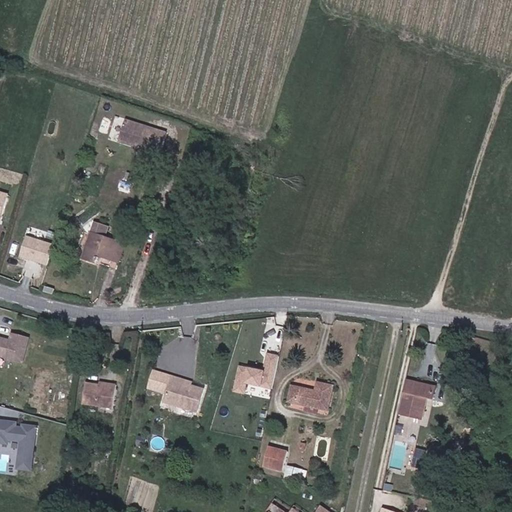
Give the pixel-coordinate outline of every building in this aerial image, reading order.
[(164,138),(127,125),(120,145),(132,150),(138,152),(157,159),(164,138)] [(125,190),(138,194),(144,178),(132,173),(125,190)] [(0,231),(3,232),(10,208),(0,205),(0,231)] [(118,267),(124,269),(133,242),(124,239),(121,247),(106,241),(107,238),(111,240),(114,232),(99,227),(95,237),(86,262),(102,268),(106,258),(119,263),(118,267)] [(27,234),(20,255),(49,265),(56,244),(27,234)] [(78,259),(86,262),(95,237),(88,234),(78,259)] [(119,302),(128,299),(127,293),(118,296),(119,302)] [(31,336),(11,332),(10,336),(0,334),(0,356),(26,361),(31,336)] [(279,355),(267,353),(263,370),(238,364),(232,392),(243,394),(245,383),(271,389),(279,355)] [(172,391),(181,393),(186,372),(184,372),(184,368),(177,367),(172,391)] [(181,393),(204,398),(208,377),(194,374),(186,372),(181,393)] [(84,399),(113,405),(117,382),(108,381),(108,384),(103,384),(103,382),(87,379),(84,399)] [(314,406),(326,409),(332,385),(316,382),(314,389),(290,384),(287,400),(305,404),(314,406)] [(405,413),(424,418),(429,397),(436,399),(439,388),(417,383),(414,394),(410,393),(405,413)] [(35,471),(39,425),(19,423),(19,420),(0,418),(0,443),(10,444),(11,440),(20,441),(17,469),(35,471)] [(263,467),(282,471),(286,453),(268,449),(263,467)] [(415,466),(428,469),(432,455),(418,452),(415,466)] [(428,469),(435,470),(438,456),(432,455),(428,469)] [(17,460),(0,458),(0,470),(16,472),(17,460)] [(333,511),(321,504),(315,511),(302,511),(292,505),(288,511),(272,501),(265,510),(267,511),(333,511)]
